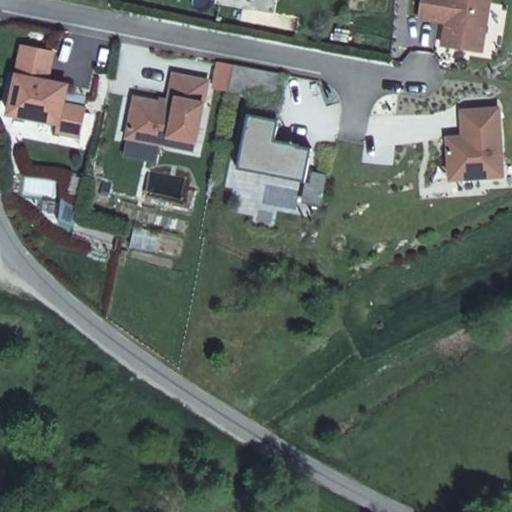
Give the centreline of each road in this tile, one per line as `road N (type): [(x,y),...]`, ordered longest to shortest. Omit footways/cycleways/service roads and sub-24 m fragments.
road 1 (unclassified): [(0,232),(2,245),(230,416),(406,511)]
road 2 (residential): [(0,8),(413,78)]
